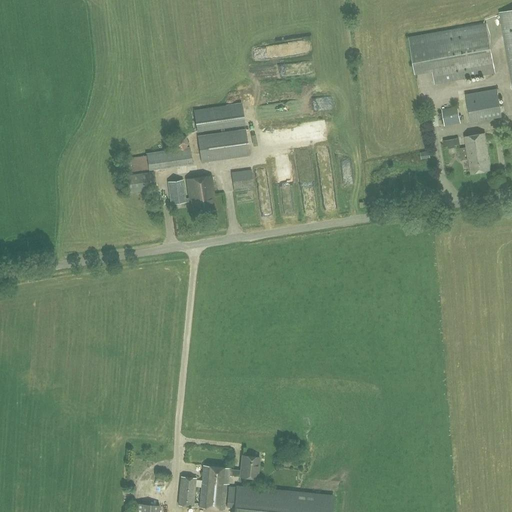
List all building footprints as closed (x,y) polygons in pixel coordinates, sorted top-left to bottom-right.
[(511,82),(511,12),(500,15),(511,82)] [(409,36),(415,69),(432,66),(435,83),(495,72),(486,22),(409,36)] [(471,120),(502,114),(498,88),(466,93),(471,120)] [(197,132),(244,125),(241,104),(193,111),(197,132)] [(458,107),(442,109),(444,126),(460,123),(458,107)] [(305,127),(265,131),(267,148),(307,144),(305,127)] [(201,162),(249,156),(245,130),(198,137),(201,162)] [(465,137),(467,148),(460,150),(463,161),(469,160),(472,174),(491,171),(489,157),(490,157),(486,134),(465,137)] [(190,147),(188,147),(186,138),(178,136),(173,142),(175,149),(147,153),(149,169),(192,163),(190,147)] [(444,148),(447,147),(447,149),(455,148),(455,146),(458,146),(457,139),(443,141),(444,148)] [(260,168),(266,225),(275,224),(269,167),(260,168)] [(234,192),(254,189),(252,170),(232,173),(234,192)] [(126,193),(156,189),(154,172),(124,176),(126,193)] [(308,217),(320,217),(318,184),(307,185),(308,217)] [(209,211),(205,186),(188,189),(188,191),(176,193),(178,207),(191,205),(192,213),(209,211)] [(241,207),(260,206),(259,193),(240,193),(241,207)] [(260,458),(242,456),(240,477),(258,479),(260,458)] [(224,510),(226,483),(229,483),(230,468),(203,466),(202,481),(196,480),(196,478),(181,476),(178,505),(193,508),(196,488),(202,488),(199,507),(224,510)] [(332,511),(334,496),(297,493),(229,486),(227,507),(235,508),(234,511),(332,511)]
